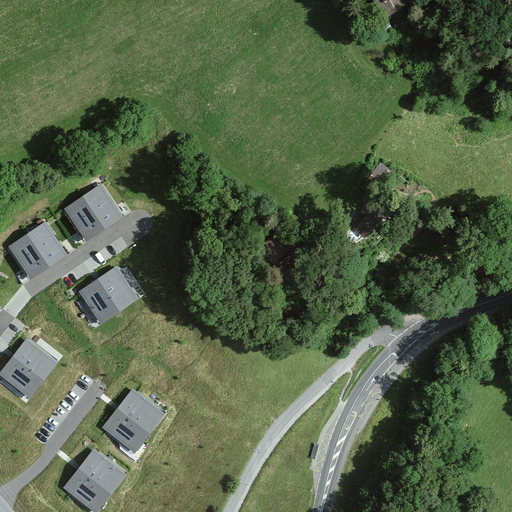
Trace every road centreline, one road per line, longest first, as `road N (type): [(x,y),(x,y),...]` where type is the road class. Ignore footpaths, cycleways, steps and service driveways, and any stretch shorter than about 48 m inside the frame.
road 1 (unclassified): [(407,344),(380,335),(345,361),(270,436),(228,511)]
road 2 (primary): [(407,344),(350,421),(321,511)]
road 3 (residential): [(134,224),(47,278),(0,322)]
road 4 (residential): [(96,387),(42,461),(0,500)]
